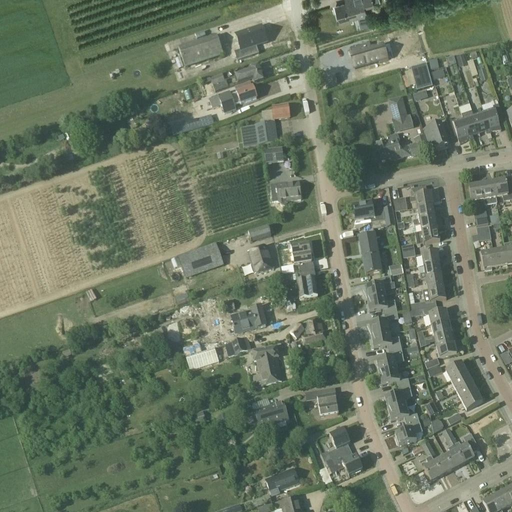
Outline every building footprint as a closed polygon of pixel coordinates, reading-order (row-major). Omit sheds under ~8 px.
[(367,15),(365,7),(364,5),(359,7),(356,0),(355,0),(354,0),(345,0),(346,4),(336,7),(340,23),(367,15)] [(237,62),(252,57),(250,49),(267,44),(261,27),(235,36),(240,52),(235,54),(237,62)] [(223,56),(216,37),(178,50),(185,69),(223,56)] [(349,55),(354,70),(382,62),(378,46),(349,55)] [(466,66),(463,56),(456,59),(459,68),(466,66)] [(144,60),(119,68),(121,75),(146,67),(144,60)] [(428,63),(430,71),(436,69),(435,61),(428,63)] [(424,64),(409,68),(416,91),(431,86),(424,64)] [(263,82),(263,81),(265,80),(265,79),(264,75),(263,74),(261,75),(258,67),(250,70),(251,72),(235,77),(238,85),(253,80),(255,84),(263,82)] [(460,69),(462,86),(472,84),(469,68),(460,69)] [(478,72),(482,83),(488,81),(484,70),(478,72)] [(431,74),(434,82),(444,78),(442,71),(431,74)] [(213,87),(214,86),(224,83),(222,76),(210,80),(213,87)] [(234,107),(241,105),(241,106),(256,100),(252,88),(250,89),(249,85),(239,88),(241,92),(237,94),(230,96),(229,92),(209,100),(212,110),(221,107),(224,115),(235,111),(234,107)] [(393,122),(396,134),(413,129),(410,117),(407,118),(402,99),(389,102),(394,122),(393,122)] [(483,113),(484,116),(489,133),(501,132),(498,125),(497,120),(502,118),(497,104),(492,105),(493,110),(483,113)] [(459,108),(460,114),(469,112),(468,105),(459,108)] [(290,119),(288,106),(272,109),(272,112),(274,121),(290,119)] [(277,144),(274,121),(272,112),(261,113),(263,121),(259,122),(260,126),(241,129),(244,149),(277,144)] [(463,120),(462,120),(469,140),(469,142),(473,140),(472,136),(478,134),(473,119),(471,113),(461,116),(463,120)] [(484,116),(473,119),(478,134),(485,132),(486,136),(490,135),(489,133),(484,116)] [(446,123),(450,135),(455,134),(457,138),(459,145),(469,140),(462,120),(452,123),(451,121),(446,123)] [(423,131),(424,136),(427,145),(433,143),(435,150),(447,146),(440,125),(423,131)] [(387,142),(376,145),(382,164),(391,161),(392,163),(411,157),(412,159),(430,152),(427,145),(424,136),(413,140),(415,145),(401,149),(397,136),(386,139),(387,142)] [(493,184),(496,200),(502,199),(503,204),(511,202),(511,183),(505,185),(505,182),(493,184)] [(277,186),(270,187),(272,204),(278,203),(278,204),(279,204),(280,206),(282,207),(284,208),(286,207),(287,205),(288,203),(300,201),(299,184),(276,186),(277,186)] [(493,184),(481,186),(484,202),(485,208),(497,206),(496,200),(493,184)] [(471,204),(484,202),(481,186),(468,188),(471,204)] [(417,209),(433,206),(431,195),(428,195),(426,188),(411,190),(412,199),(409,199),(410,204),(416,203),(417,209)] [(405,198),(399,200),(401,212),(407,211),(405,198)] [(371,204),(353,208),(355,223),(353,231),(360,230),(371,223),(393,220),(392,209),(382,210),(382,212),(377,212),(377,211),(372,212),(371,204)] [(414,217),(415,222),(435,218),(433,206),(417,209),(418,216),(414,217)] [(487,220),(486,213),(474,215),(475,222),(487,220)] [(420,227),(421,233),(437,230),(435,218),(415,222),(413,223),(414,228),(420,227)] [(395,228),(393,220),(371,223),(372,231),(386,228),(386,229),(395,228)] [(475,222),(476,228),(488,226),(487,220),(475,222)] [(271,238),(267,227),(248,233),(251,244),(271,238)] [(490,235),(488,228),(476,230),(477,237),(490,235)] [(439,243),(437,230),(421,233),(414,235),(416,247),(439,243)] [(477,237),(478,243),(491,241),(490,235),(477,237)] [(370,251),(377,250),(374,236),(358,239),(362,260),(371,259),(370,251)] [(402,254),(415,252),(414,246),(406,247),(404,236),(399,237),(402,254)] [(298,267),(299,275),(314,272),(312,258),(311,258),(308,245),(290,248),(294,267),(298,267)] [(210,247),(178,259),(184,277),(216,265),(210,247)] [(255,276),(274,270),(267,248),(248,254),(255,276)] [(381,274),(377,250),(370,251),(371,259),(362,260),(365,277),(381,274)] [(505,251),(493,253),(496,269),(508,267),(505,251)] [(416,258),(415,252),(402,254),(403,260),(416,258)] [(421,256),(423,268),(439,265),(437,253),(421,256)] [(493,253),(480,255),(483,271),(484,271),(484,273),(491,271),(491,270),(496,269),(493,253)] [(391,278),(403,275),(401,265),(389,268),(391,278)] [(439,265),(423,268),(424,275),(420,275),(421,280),(425,280),(441,277),(439,265)] [(314,272),(299,275),(301,282),(296,283),(300,302),(318,299),(315,286),(316,286),(314,272)] [(441,277),(425,280),(427,292),(443,289),(441,277)] [(365,290),(367,302),(385,299),(384,293),(387,293),(385,287),(392,286),(390,278),(377,281),(378,287),(365,290)] [(427,292),(422,293),(425,305),(446,302),(443,289),(427,292)] [(209,342),(226,337),(216,298),(198,303),(209,342)] [(385,299),(367,302),(369,314),(383,312),(384,318),(397,315),(395,303),(386,304),(385,299)] [(225,316),(235,313),(233,303),(222,306),(225,316)] [(414,306),(409,307),(410,313),(422,311),(421,305),(414,306)] [(251,312),(231,318),(235,336),(266,328),(261,309),(251,311),(251,312)] [(411,319),(424,317),(422,311),(410,313),(411,319)] [(446,313),(428,317),(431,328),(448,323),(451,323),(450,321),(451,321),(451,318),(447,319),(446,313)] [(369,326),(371,339),(389,335),(389,330),(391,330),(390,323),(398,322),(397,315),(384,318),(385,323),(369,326)] [(303,332),(305,331),(307,338),(301,339),(303,348),(326,343),(324,334),(323,334),(320,321),(304,324),(304,325),(297,327),(297,326),(289,336),(297,342),(305,333),(303,332)] [(448,323),(431,328),(433,338),(451,334),(453,333),(453,332),(454,332),(453,329),(450,330),(448,323)] [(451,334),(433,338),(436,349),(454,345),(456,344),(456,343),(457,343),(456,340),(453,340),(451,334)] [(387,348),(388,354),(401,351),(399,340),(391,341),(389,335),(371,339),(374,351),(387,348)] [(228,359),(250,352),(246,340),(225,347),(228,359)] [(454,345),(436,349),(439,360),(459,355),(458,354),(459,354),(459,351),(455,352),(454,345)] [(278,360),(279,360),(277,348),(251,353),(253,365),(256,364),(258,376),(252,378),(254,389),(282,384),(278,360)] [(214,350),(186,359),(190,372),(218,363),(214,350)] [(376,363),(379,375),(397,371),(396,366),(404,364),(401,351),(388,354),(389,360),(376,363)] [(439,366),(437,360),(424,365),(427,371),(439,366)] [(451,383),(466,375),(468,374),(468,372),(469,372),(467,369),(464,371),(461,365),(445,373),(451,383)] [(440,368),(427,373),(430,379),(442,374),(440,368)] [(395,384),(397,390),(409,387),(408,381),(402,383),(400,377),(398,377),(397,371),(379,375),(382,387),(395,384)] [(318,386),(334,383),(333,375),(328,376),(327,372),(316,374),(318,386)] [(466,375),(451,383),(456,393),(471,384),(466,375)] [(472,384),(471,384),(456,393),(461,402),(477,394),(479,393),(478,392),(479,391),(478,388),(475,390),(472,384)] [(384,399),(388,411),(405,407),(404,402),(412,399),(409,387),(397,390),(398,396),(384,399)] [(333,397),(332,390),(320,392),(304,395),(306,402),(317,400),(320,418),(338,415),(334,397),(333,397)] [(440,392),(435,395),(439,402),(444,399),(440,392)] [(477,394),(461,402),(466,412),(484,403),(484,402),(485,401),(483,398),(480,400),(477,394)] [(252,406),(254,413),(259,430),(288,421),(282,404),(269,408),(267,401),(252,406)] [(433,405),(425,410),(429,418),(438,414),(433,405)] [(404,420),(406,426),(419,422),(417,416),(410,418),(409,412),(407,413),(405,407),(388,411),(391,424),(404,420)] [(202,414),(190,418),(193,426),(205,422),(202,414)] [(450,428),(455,425),(462,421),(459,415),(447,422),(450,428)] [(225,416),(219,418),(221,424),(227,422),(225,416)] [(425,428),(430,426),(428,419),(422,421),(425,428)] [(435,432),(443,429),(439,420),(431,424),(435,432)] [(421,428),(419,422),(406,426),(408,432),(395,436),(399,448),(417,442),(415,437),(423,434),(421,428)] [(325,464),(347,454),(345,447),(350,445),(343,430),(330,437),(336,451),(322,458),(325,464)] [(452,438),(449,431),(442,434),(446,442),(450,441),(449,440),(452,438)] [(456,445),(452,438),(449,440),(450,441),(446,442),(450,449),(453,447),(464,466),(474,460),(472,456),(479,452),(471,437),(463,441),(466,446),(461,449),(459,444),(456,445)] [(427,443),(421,446),(421,447),(424,452),(425,454),(428,453),(427,451),(430,450),(427,443)] [(414,457),(424,452),(421,447),(412,453),(414,457)] [(450,455),(445,457),(453,472),(464,466),(453,447),(450,449),(447,450),(450,455)] [(428,453),(425,454),(428,460),(429,461),(432,459),(435,458),(430,450),(427,451),(428,453)] [(350,460),(347,454),(325,464),(331,477),(345,470),(349,478),(362,472),(356,457),(350,460)] [(445,457),(434,463),(442,478),(453,472),(445,457)] [(442,478),(434,463),(432,459),(429,461),(428,460),(425,461),(428,467),(423,469),(431,484),(442,478)] [(279,496),(278,492),(298,485),(293,470),(272,478),(273,479),(265,482),(271,499),(279,496)] [(504,492),(493,497),(501,511),(502,511),(511,507),(504,492)] [(501,511),(493,497),(482,504),(486,511),(501,511)] [(246,511),(257,508),(271,503),(269,498),(244,506),(246,511)] [(303,511),(300,498),(291,500),(275,504),(276,511),(274,511),(303,511)] [(451,507),(453,511),(454,511),(466,508),(464,502),(451,507)]
